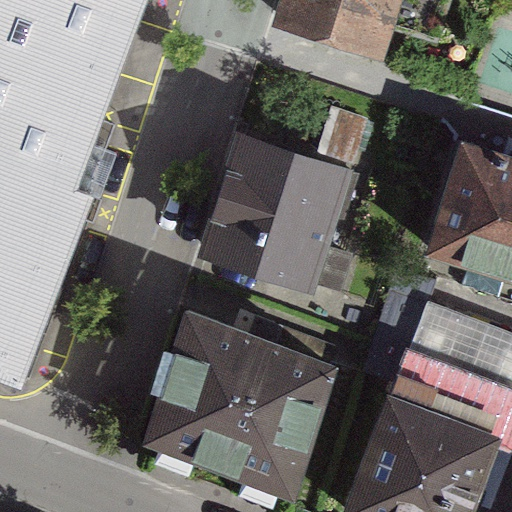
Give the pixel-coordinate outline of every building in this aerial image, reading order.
[(173,28),(89,0),(0,0),(0,144),(125,187),(173,28)] [(89,0),(173,28),(182,0),(89,0)] [(477,0),(290,0),(284,18),(410,61),(422,26),(464,40),(477,0)] [(511,0),(506,0),(479,91),(511,101),(511,0)] [(511,154),(461,138),(426,246),(511,272),(511,154)] [(371,179),(244,140),(211,244),(362,292),(372,260),(348,252),(371,179)] [(0,377),(50,395),(125,187),(0,144),(0,377)] [(392,358),(414,366),(422,341),(511,370),(511,312),(416,281),(392,358)] [(187,337),(151,460),(291,501),(327,378),(187,337)] [(414,366),(407,386),(511,423),(511,370),(422,341),(414,366)] [(511,511),(511,423),(407,386),(361,511),(511,511)]
